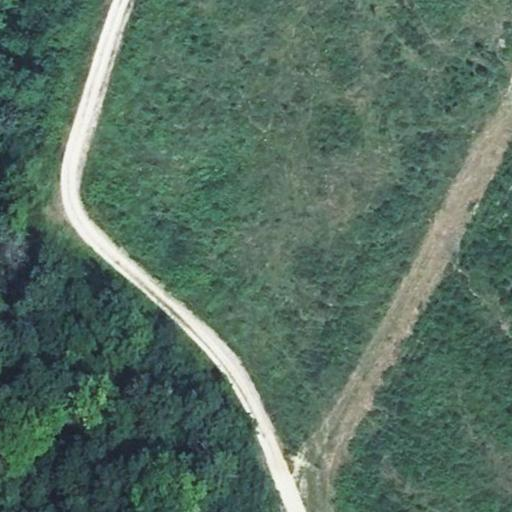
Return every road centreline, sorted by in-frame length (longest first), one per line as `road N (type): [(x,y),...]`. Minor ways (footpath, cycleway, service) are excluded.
road 1 (track): [(301,511),(238,368),(62,190),(126,0)]
road 2 (track): [(276,469),(511,95)]
